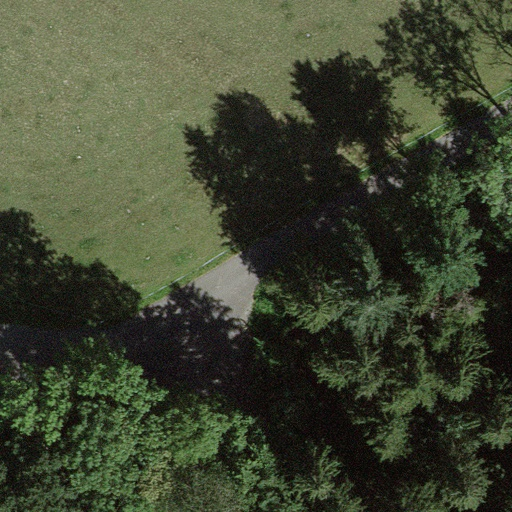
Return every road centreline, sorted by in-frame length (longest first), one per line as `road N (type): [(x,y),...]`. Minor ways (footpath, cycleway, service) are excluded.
road 1 (unclassified): [(511,120),(0,410)]
road 2 (track): [(0,329),(144,330),(477,511)]
